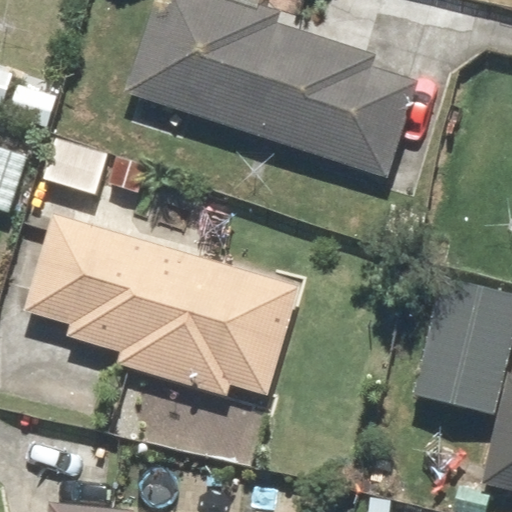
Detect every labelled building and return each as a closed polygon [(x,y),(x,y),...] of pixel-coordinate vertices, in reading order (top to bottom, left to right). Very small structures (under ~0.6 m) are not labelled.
[(288,40),(300,0),(157,0),(126,100),(386,182),(418,81),(288,40)] [(58,97),(0,78),(0,120),(46,135),(58,97)] [(56,145),(44,184),(94,199),(98,187),(136,199),(144,172),(56,145)] [(30,162),(0,152),(0,213),(11,217),(30,162)] [(266,410),(274,381),(296,295),(47,229),(24,315),(75,328),(71,346),(119,359),(116,370),(266,410)] [(511,376),(505,375),(495,420),(478,489),(511,497),(511,376)]
